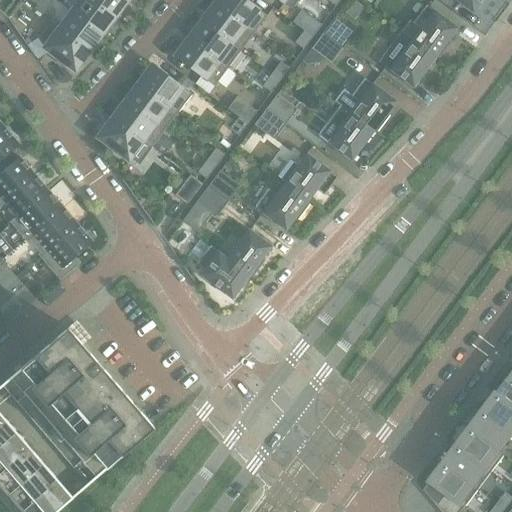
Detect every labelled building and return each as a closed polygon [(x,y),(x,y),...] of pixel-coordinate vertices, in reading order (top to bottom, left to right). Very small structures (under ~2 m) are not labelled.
[(40,0),(37,6),(34,9),(43,16),(52,3),(47,0),(40,0)] [(116,17),(93,0),(67,0),(65,3),(73,8),(71,10),(104,34),(116,17)] [(129,0),(93,0),(116,17),(129,0)] [(267,16),(245,0),(216,0),(213,4),(254,34),(267,16)] [(482,0),(454,0),(473,13),(482,0)] [(254,34),(213,4),(200,21),(241,51),(254,34)] [(409,21),(401,33),(435,58),(436,57),(438,59),(450,43),(448,41),(457,29),(434,11),(434,12),(426,6),(413,24),(409,21)] [(104,34),(71,10),(59,27),(51,21),(50,21),(91,52),(104,34)] [(321,26),(301,10),(292,23),(304,31),(312,38),(321,26)] [(343,49),(354,33),(334,18),(323,34),(343,49)] [(91,52),(50,21),(37,39),(41,44),(41,45),(73,69),(77,63),(80,66),(91,52)] [(241,51),(200,21),(187,38),(228,69),(241,51)] [(303,50),(312,38),(304,31),(295,43),(303,50)] [(401,33),(379,62),(413,88),(435,58),(401,33)] [(343,49),(323,34),(312,49),(331,64),(343,49)] [(228,69),(187,38),(174,56),(214,87),(228,69)] [(280,81),(289,69),(280,62),(271,74),(280,81)] [(192,95),(151,64),(138,82),(178,112),(192,95)] [(271,93),(280,81),(271,74),(262,87),(271,93)] [(344,89),(334,102),(374,132),(375,130),(377,132),(389,116),(387,114),(396,102),(373,84),(372,85),(365,79),(352,96),(344,89)] [(178,112),(138,82),(125,99),(166,130),(178,112)] [(286,125),(297,110),(277,95),(266,110),(286,125)] [(257,112),(236,97),(227,109),(239,118),(248,124),(257,112)] [(166,130),(125,99),(112,116),(153,147),(166,130)] [(339,106),(318,135),(328,144),(352,161),(374,132),(334,102),(339,106)] [(274,140),(286,125),(266,110),(254,125),(274,140)] [(153,147),(112,116),(101,131),(102,131),(99,135),(103,138),(102,138),(108,142),(106,145),(119,155),(121,152),(127,156),(131,159),(134,155),(144,142),(152,148),(153,147)] [(238,136),(248,124),(239,118),(230,130),(238,136)] [(0,159),(1,159),(18,144),(3,127),(0,129),(0,159)] [(216,167),(224,155),(216,149),(207,160),(216,167)] [(330,172),(307,154),(298,167),(295,165),(283,181),(286,183),(285,184),(308,201),(316,190),(324,196),(338,178),(330,172)] [(0,204),(34,175),(19,158),(8,168),(6,164),(1,159),(0,159),(0,204)] [(206,180),(216,167),(207,160),(197,173),(206,180)] [(228,201),(240,186),(220,171),(208,187),(228,201)] [(12,224),(48,192),(34,175),(0,204),(0,207),(5,203),(17,217),(11,223),(12,224)] [(187,205),(202,185),(190,176),(175,196),(187,205)] [(297,220),(309,205),(309,204),(307,203),(308,201),(285,184),(276,195),(268,189),(255,207),(263,213),(262,213),(286,231),(295,218),(297,220)] [(217,217),(228,201),(208,187),(197,202),(212,213),(217,217)] [(26,240),(63,208),(48,192),(12,224),(26,240)] [(198,233),(212,213),(197,202),(182,221),(198,233)] [(40,256),(77,225),(63,208),(26,240),(27,241),(29,239),(41,253),(39,255),(40,256)] [(74,257),(92,242),(77,225),(40,256),(60,280),(67,274),(79,263),(74,257)] [(248,230),(226,258),(249,276),(250,275),(252,277),(264,261),(262,259),(271,247),(248,230)] [(199,240),(187,256),(197,263),(197,264),(204,270),(200,275),(232,299),(249,276),(226,258),(210,246),(209,247),(199,240)] [(0,285),(10,297),(23,286),(7,268),(0,273),(0,285)] [(0,306),(10,297),(0,285),(0,306)] [(154,428),(97,362),(68,328),(10,378),(96,478),(154,428)] [(511,381),(507,378),(495,394),(493,392),(492,394),(511,408),(511,381)] [(511,408),(492,394),(479,411),(510,434),(511,435),(511,408)] [(510,434),(479,411),(466,428),(497,451),(510,434)] [(0,445),(11,436),(15,432),(8,423),(3,417),(1,416),(0,416),(0,445)] [(502,456),(497,451),(466,428),(453,445),(490,473),(502,456)] [(0,473),(30,448),(15,432),(11,436),(0,445),(0,473)] [(490,473),(453,445),(440,463),(477,490),(490,473)] [(44,465),(36,456),(31,450),(30,448),(0,473),(0,487),(7,496),(10,494),(12,492),(28,478),(39,469),(44,465)] [(440,511),(460,511),(477,490),(440,463),(427,481),(444,494),(435,506),(440,511)] [(26,508),(54,484),(58,481),(52,474),(44,465),(39,469),(28,478),(12,492),(10,494),(7,496),(20,511),(21,511),(24,510),(26,508)] [(57,511),(73,499),(72,498),(71,497),(64,488),(59,482),(58,481),(54,484),(26,508),(24,510),(21,511),(57,511)] [(504,510),(511,500),(503,494),(496,504),(504,510)]
